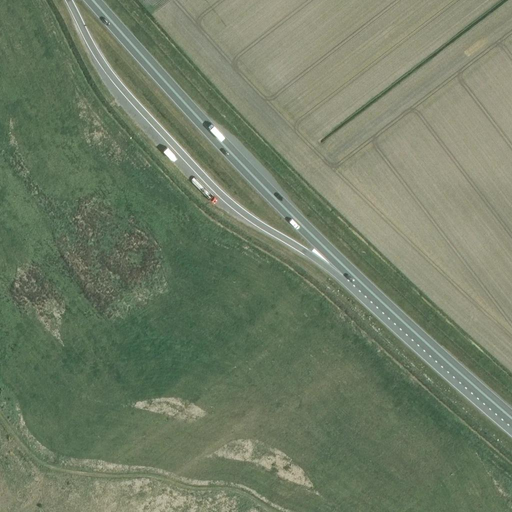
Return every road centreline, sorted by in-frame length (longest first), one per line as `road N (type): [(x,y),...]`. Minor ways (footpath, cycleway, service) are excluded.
road 1 (trunk): [(361,283),(91,0)]
road 2 (trunk): [(511,418),(361,283)]
